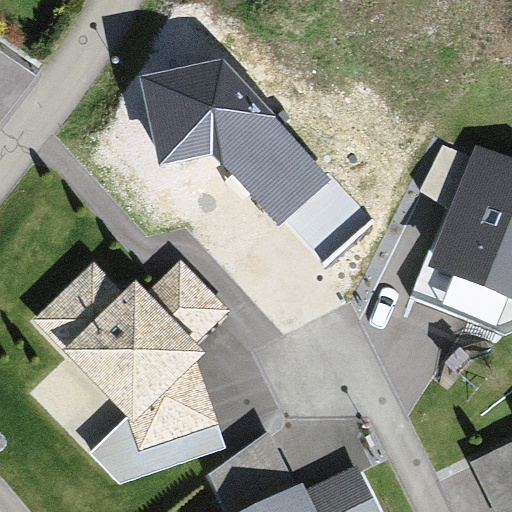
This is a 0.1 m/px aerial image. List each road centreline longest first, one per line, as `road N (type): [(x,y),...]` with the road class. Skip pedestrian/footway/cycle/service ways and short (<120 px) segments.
road 1 (residential): [(0,160),(109,0)]
road 2 (residential): [(423,511),(339,353)]
